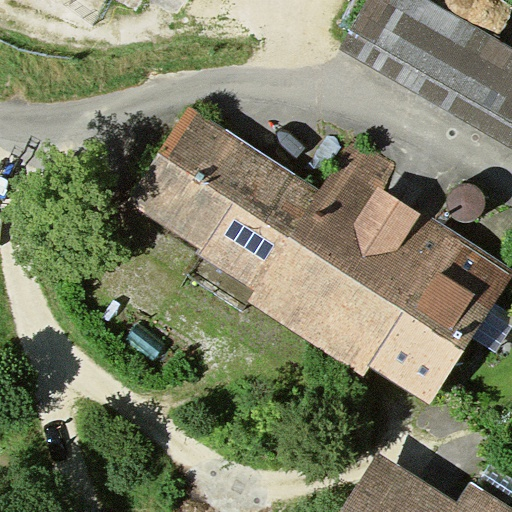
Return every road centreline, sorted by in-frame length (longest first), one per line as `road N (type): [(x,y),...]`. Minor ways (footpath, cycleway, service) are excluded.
road 1 (unclassified): [(0,125),(11,129),(208,85),(279,89),(355,105),(443,142),(511,191)]
road 2 (track): [(11,129),(26,250),(87,511)]
road 3 (track): [(272,486),(228,480),(49,350)]
road 4 (track): [(271,511),(272,486),(433,430)]
